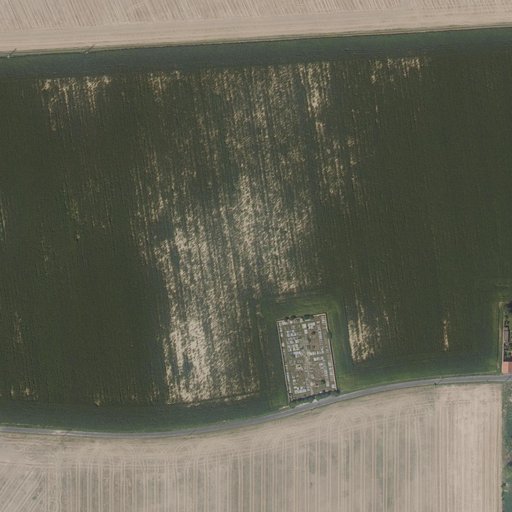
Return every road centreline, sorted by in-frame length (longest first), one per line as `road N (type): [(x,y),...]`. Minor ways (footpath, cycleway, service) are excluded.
road 1 (track): [(511,25),(0,55)]
road 2 (unclassified): [(0,428),(159,434),(269,418),(376,389),(498,378)]
